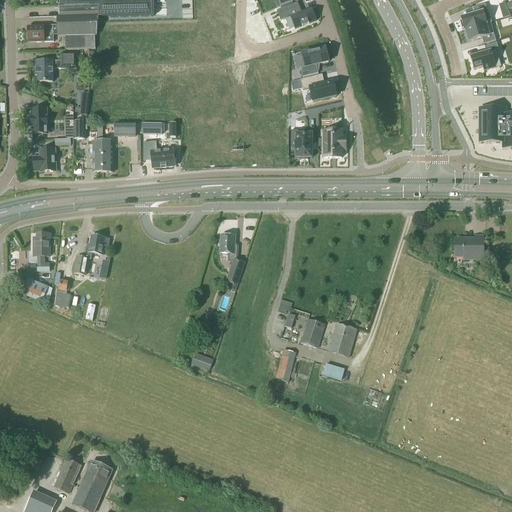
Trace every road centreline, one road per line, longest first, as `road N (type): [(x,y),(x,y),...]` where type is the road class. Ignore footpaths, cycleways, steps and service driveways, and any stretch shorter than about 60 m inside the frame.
road 1 (residential): [(139,193),(144,219),(164,237),(214,207),(491,208)]
road 2 (primary): [(139,193),(427,195)]
road 3 (primary): [(417,181),(225,182),(139,193)]
road 4 (unclassified): [(378,0),(410,66),(417,181)]
road 5 (unclassified): [(436,181),(426,65),(397,0)]
road 6 (residential): [(6,181),(14,145),(8,0)]
